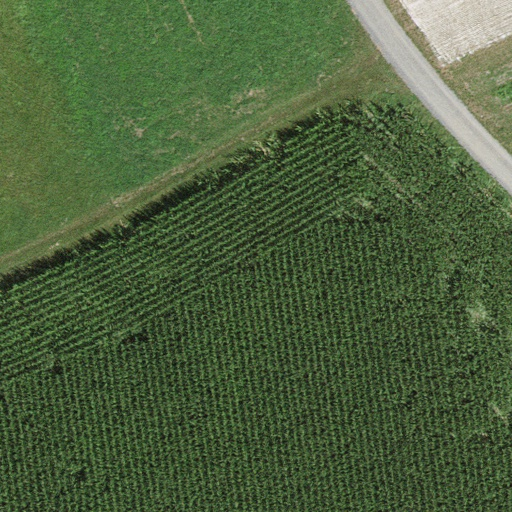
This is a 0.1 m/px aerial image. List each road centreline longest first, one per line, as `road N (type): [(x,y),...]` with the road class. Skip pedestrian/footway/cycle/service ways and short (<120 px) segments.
road 1 (track): [(0,248),(402,43)]
road 2 (track): [(370,0),(476,143),(511,176)]
